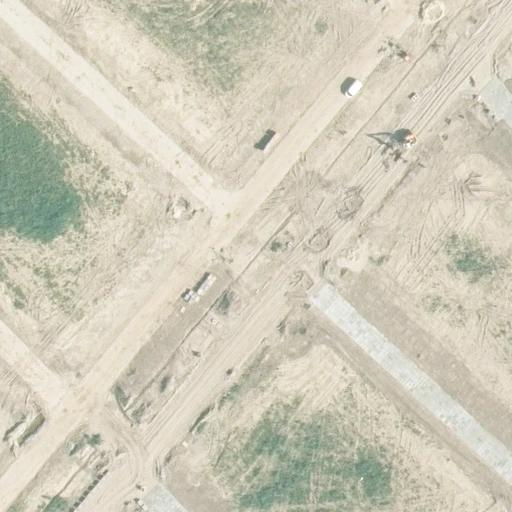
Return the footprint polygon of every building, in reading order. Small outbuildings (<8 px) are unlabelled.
[(51,0),(50,1),(67,16),(81,0),(51,0)] [(81,0),(67,16),(83,31),(102,11),(112,19),(129,1),(128,0),(81,0)] [(319,0),(312,0),(304,10),(332,33),(343,20),(319,0)] [(130,36),(111,56),(127,72),(158,38),(143,24),(148,18),(137,8),(120,27),(130,36)] [(304,10),(290,26),(318,50),(332,33),(304,10)] [(244,13),(239,19),(248,27),(253,20),(244,13)] [(239,19),(234,25),(243,33),(248,27),(239,19)] [(290,26),(276,43),(306,68),(320,51),(318,50),(290,26)] [(158,38),(127,72),(144,87),(163,66),(172,75),(189,56),(179,46),(173,52),(158,38)] [(276,43),(263,59),(291,83),(293,85),(306,68),(276,43)] [(217,46),(211,52),(221,60),(226,54),(217,46)] [(211,52),(206,58),(215,66),(221,60),(211,52)] [(0,95),(18,76),(0,60),(0,59),(0,95)] [(263,59),(249,76),(277,100),(291,83),(263,59)] [(198,69),(192,75),(202,82),(207,76),(198,69)] [(249,76),(235,93),(265,118),(279,101),(277,100),(249,76)] [(170,91),(165,97),(174,105),(179,99),(170,91)] [(235,93),(221,109),(249,133),(251,134),(265,118),(235,93)] [(165,97),(160,104),(169,111),(174,105),(165,97)] [(221,109),(207,126),(235,149),(249,133),(221,109)] [(58,113),(34,139),(51,155),(75,129),(58,113)] [(207,126),(189,147),(217,171),(235,149),(207,126)] [(75,129),(51,155),(68,171),(92,144),(75,129)] [(446,147),(431,166),(434,169),(435,168),(460,187),(474,170),(446,147)] [(434,169),(420,186),(448,209),(463,190),(460,187),(435,168),(434,169)] [(22,175),(14,183),(19,189),(28,180),(22,175)] [(28,180),(19,189),(25,194),(34,186),(28,180)] [(14,183),(5,192),(11,197),(19,189),(14,183)] [(134,203),(121,219),(156,248),(170,231),(149,213),(157,203),(138,187),(128,198),(134,203)] [(19,189),(11,197),(17,203),(25,194),(19,189)] [(492,205),(487,211),(496,219),(501,212),(492,205)] [(487,211),(482,217),(491,225),(496,219),(487,211)] [(102,230),(93,241),(112,257),(120,247),(142,265),(156,248),(121,219),(108,235),(102,230)] [(511,219),(499,232),(511,245),(511,219)] [(380,227),(365,245),(392,268),(407,250),(380,227)] [(365,245),(350,263),(377,286),(392,268),(365,245)] [(490,260),(481,268),(487,274),(496,266),(490,260)] [(69,281),(56,297),(91,326),(105,309),(84,291),(92,281),(73,265),(63,276),(69,281)] [(505,275),(497,284),(502,289),(511,281),(505,275)] [(511,282),(511,281),(502,289),(508,295),(511,290),(511,282)] [(425,285),(420,291),(429,299),(434,293),(425,285)] [(420,291),(415,297),(424,305),(429,299),(420,291)] [(499,296),(490,304),(496,310),(504,301),(499,296)] [(37,308),(27,319),(47,335),(55,325),(77,343),(91,326),(56,297),(43,313),(37,308)] [(504,301),(496,310),(501,315),(510,307),(504,301)] [(291,318),(278,333),(310,360),(324,344),(294,320),(291,318)] [(451,320),(426,345),(443,363),(446,359),(445,359),(468,337),(467,336),(451,320)] [(278,333),(266,348),(298,375),(310,360),(278,333)] [(468,337),(445,359),(446,359),(462,375),(487,350),(470,333),(467,336),(468,337)] [(266,348),(254,363),(286,390),(298,375),(266,348)] [(254,363),(241,377),(242,378),(274,404),(286,390),(254,363)] [(341,375),(336,381),(345,389),(350,383),(341,375)] [(242,378),(229,392),(261,419),(274,404),(242,378)] [(336,381),(331,387),(340,395),(345,389),(336,381)] [(229,392),(217,407),(249,434),(261,419),(229,392)] [(511,398),(499,412),(511,425),(511,398)] [(362,401),(333,429),(356,453),(391,419),(390,418),(384,424),(362,401)] [(316,404),(311,411),(320,418),(325,412),(316,404)] [(217,407),(205,422),(237,449),(249,434),(217,407)] [(311,411),(306,416),(315,424),(320,418),(311,411)] [(0,414),(0,431),(8,422),(0,414)] [(391,419),(356,453),(357,454),(358,452),(374,468),(371,471),(381,482),(391,473),(381,463),(408,437),(391,419)] [(205,422),(192,437),(224,463),(237,449),(205,422)] [(192,437),(180,451),(212,478),(224,463),(192,437)] [(297,439),(292,445),(301,452),(306,446),(297,439)] [(292,445),(287,451),(296,458),(301,452),(292,445)] [(180,451),(167,467),(199,494),(212,478),(180,451)] [(303,452),(294,460),(300,466),(308,458),(303,452)] [(425,459),(396,487),(419,511),(454,477),(453,476),(447,482),(425,459)] [(267,464),(262,470),(271,477),(276,471),(267,464)] [(262,470),(257,476),(266,483),(271,477),(262,470)] [(454,477),(419,511),(420,511),(421,510),(423,511),(453,511),(471,495),(454,477)] [(320,487),(312,495),(317,501),(326,492),(320,487)] [(326,492),(317,501),(322,506),(331,498),(326,492)] [(242,493),(237,499),(246,507),(251,501),(242,493)] [(237,499),(232,505),(240,511),(242,511),(246,507),(237,499)]
